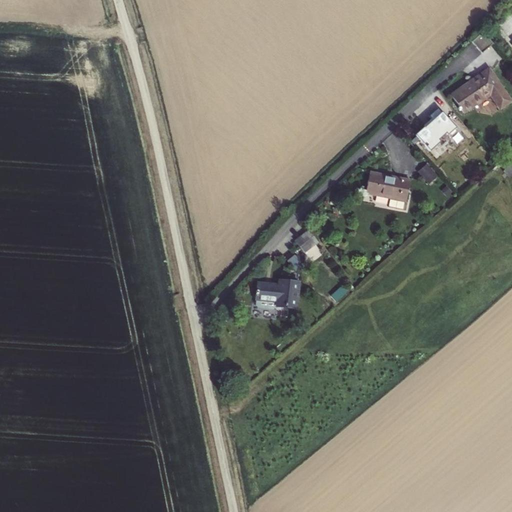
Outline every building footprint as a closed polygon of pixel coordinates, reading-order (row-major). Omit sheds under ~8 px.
[(470,42),(480,54),(492,43),(481,31),(470,42)] [(499,110),(510,102),(487,68),(449,95),(462,115),(489,96),(499,110)] [(413,137),(428,154),(439,144),(437,142),(444,136),(449,140),(457,133),(436,110),(427,118),(431,123),(423,130),(422,129),(413,137)] [(425,166),(417,173),(427,184),(435,178),(425,166)] [(402,211),(408,181),(368,174),(364,194),(390,199),(389,205),(391,208),(402,211)] [(295,243),(302,252),(315,241),(307,233),(295,243)] [(296,308),(298,283),(278,281),(278,285),(258,283),(255,305),(258,308),(274,310),(276,308),(276,306),(296,308)]
